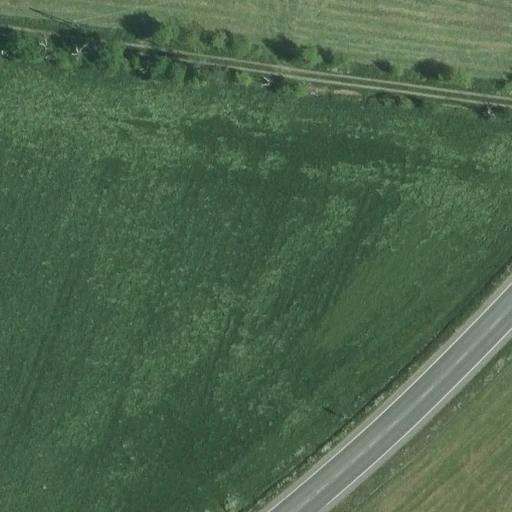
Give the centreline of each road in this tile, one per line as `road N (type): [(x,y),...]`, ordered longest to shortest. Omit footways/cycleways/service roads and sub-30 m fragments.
road 1 (track): [(511,106),(0,29)]
road 2 (secondary): [(511,314),(298,511)]
